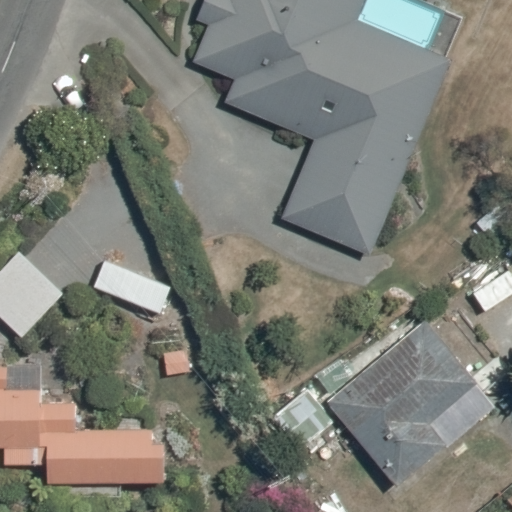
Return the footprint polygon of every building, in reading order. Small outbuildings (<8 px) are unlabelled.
[(197,61),(240,80),(230,102),(318,140),(284,217),(370,254),(453,60),(360,21),(368,0),(205,0),(198,18),(213,24),(197,61)] [(67,288),(22,247),(0,271),(0,307),(26,332),(67,288)] [(331,403),(398,486),(449,446),(431,423),(480,385),(430,323),(331,403)] [(0,448),(6,449),(6,464),(51,463),(51,483),(166,483),(166,443),(153,443),(153,431),(77,431),(77,403),(42,403),(42,390),(6,391),(6,368),(0,367),(0,448)] [(296,455),(334,422),(308,393),(270,426),(296,455)]
